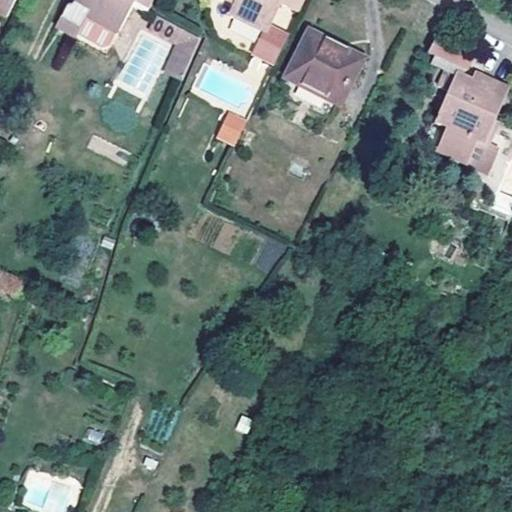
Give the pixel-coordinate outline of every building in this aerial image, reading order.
[(0,0),(0,21),(1,22),(11,0),(0,0)] [(148,13),(155,0),(76,0),(73,6),(69,3),(56,28),(77,39),(79,38),(102,51),(109,49),(116,36),(118,37),(134,5),(148,13)] [(218,0),(235,8),(229,19),(264,37),(280,6),(300,17),(307,0),(218,0)] [(161,38),(168,24),(158,18),(151,33),(161,38)] [(182,83),(200,41),(168,24),(161,38),(180,47),(166,75),(182,83)] [(256,58),(274,68),(288,41),(269,32),(256,58)] [(363,61),(310,33),(285,82),(339,109),(363,61)] [(467,73),(474,58),(441,43),(434,58),(467,73)] [(483,202),(492,206),(511,159),(511,156),(500,152),(506,138),(489,130),(507,90),(476,77),(473,84),(458,78),(437,125),(449,131),(441,150),(439,154),(485,174),(478,190),(482,191),(485,198),(483,202)] [(215,137),(233,146),(247,120),(228,110),(215,137)] [(424,142),(441,150),(449,131),(437,125),(433,123),(424,142)] [(511,159),(492,206),(490,211),(509,219),(511,212),(511,159)] [(0,290),(17,294),(21,276),(0,271),(0,290)] [(27,470),(20,506),(45,510),(51,474),(27,470)]
